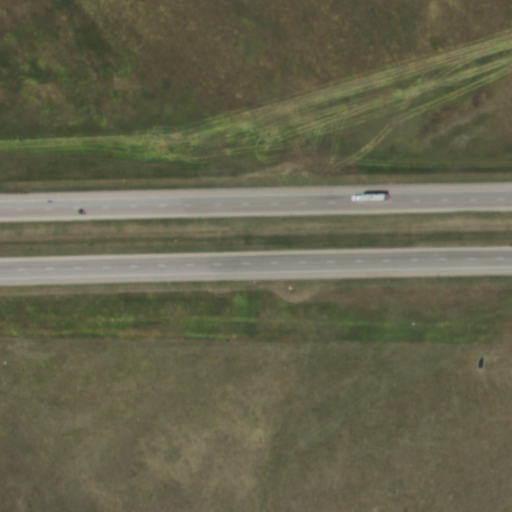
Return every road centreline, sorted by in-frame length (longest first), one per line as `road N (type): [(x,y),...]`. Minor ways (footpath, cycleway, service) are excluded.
road 1 (motorway): [(0,269),(511,258)]
road 2 (motorway): [(511,200),(0,210)]
